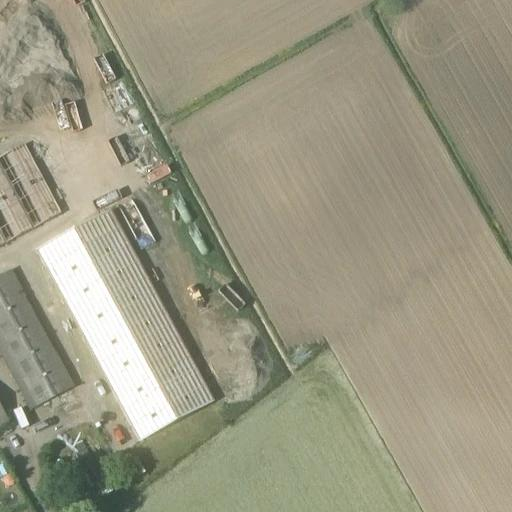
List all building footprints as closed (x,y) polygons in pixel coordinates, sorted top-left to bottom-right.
[(41,172),(65,165),(57,137),(32,144),(41,172)] [(23,145),(0,157),(0,248),(6,245),(61,217),(23,145)] [(72,191),(99,183),(95,167),(67,175),(72,191)] [(212,403),(109,213),(35,253),(138,443),(212,403)] [(0,358),(29,412),(74,388),(10,271),(0,276),(0,358)] [(0,428),(8,424),(0,408),(0,428)]
